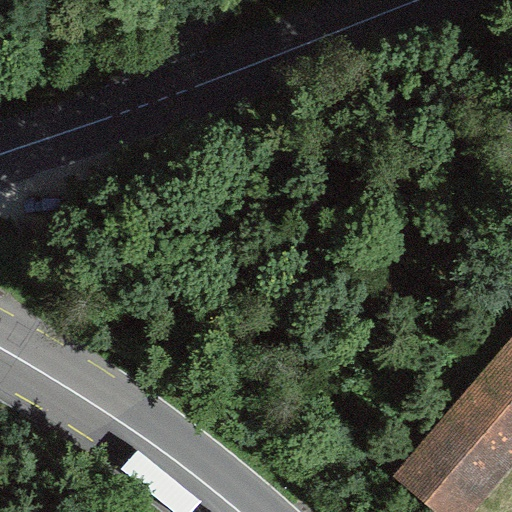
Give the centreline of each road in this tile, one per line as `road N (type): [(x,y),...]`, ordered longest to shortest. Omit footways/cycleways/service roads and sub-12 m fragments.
road 1 (tertiary): [(421,0),(0,155)]
road 2 (secondary): [(0,349),(85,400),(235,511)]
road 3 (track): [(238,0),(128,110)]
